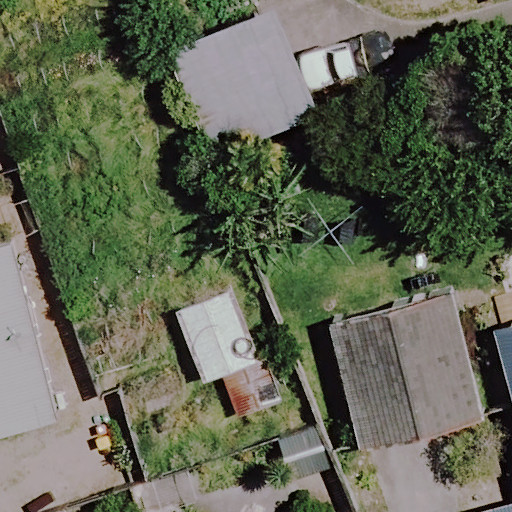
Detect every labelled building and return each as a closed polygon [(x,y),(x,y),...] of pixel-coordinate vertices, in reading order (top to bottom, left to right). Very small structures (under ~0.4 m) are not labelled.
[(306,121),(273,19),(168,53),(202,155),(306,121)] [(0,435),(63,420),(20,244),(0,249),(0,435)] [(227,288),(171,312),(203,388),(259,365),(227,288)] [(495,414),(465,290),(351,318),(381,442),(495,414)] [(511,511),(511,318),(511,319),(511,322),(511,496),(470,508),(471,511),(511,511)]
